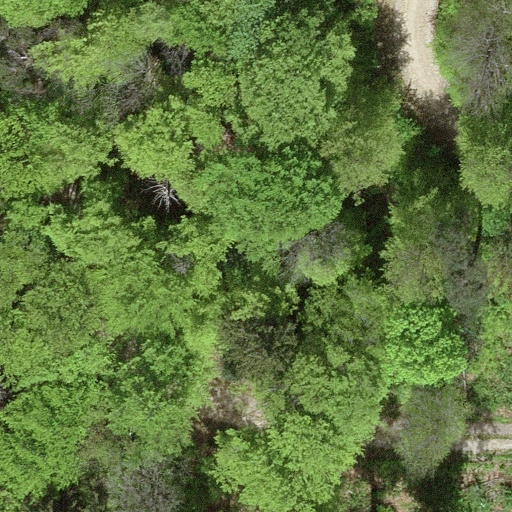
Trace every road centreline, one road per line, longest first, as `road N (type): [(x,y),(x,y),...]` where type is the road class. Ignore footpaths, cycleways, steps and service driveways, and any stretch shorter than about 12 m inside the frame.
road 1 (track): [(511,438),(360,432),(193,392),(136,354),(82,292),(33,204),(0,111)]
road 2 (track): [(511,174),(435,117),(395,46),(403,0)]
